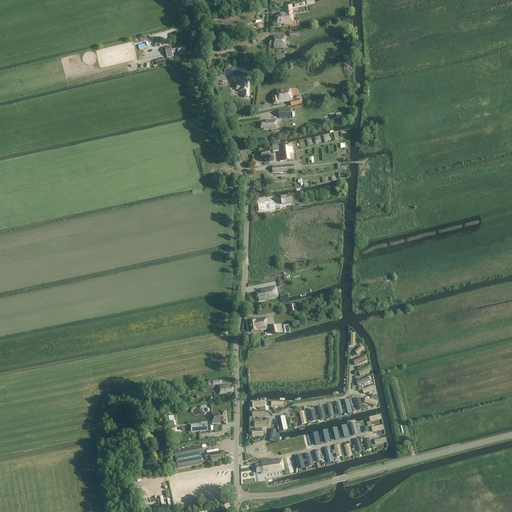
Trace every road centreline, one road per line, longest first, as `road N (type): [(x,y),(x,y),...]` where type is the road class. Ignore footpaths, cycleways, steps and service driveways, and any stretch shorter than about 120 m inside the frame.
road 1 (tertiary): [(236,496),(235,347),(247,192),(224,122)]
road 2 (tertiary): [(236,496),(284,494),(511,434)]
road 3 (tertiary): [(224,122),(191,1)]
